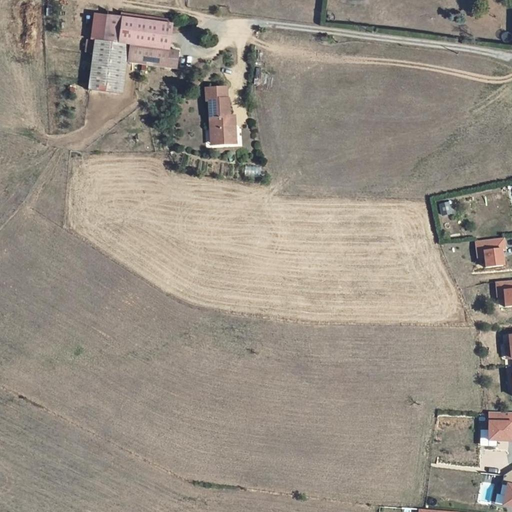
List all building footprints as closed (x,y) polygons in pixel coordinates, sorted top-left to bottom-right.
[(87,91),(122,96),(127,65),(178,71),(179,51),(170,50),(173,24),(170,24),(170,19),(121,13),(121,17),(118,43),(93,41),(92,53),(87,91)] [(121,17),(93,14),(90,41),(93,41),(118,43),(121,17)] [(85,52),(92,53),(93,41),(90,41),(86,40),(85,52)] [(233,127),(228,127),(228,118),(227,100),(226,100),(225,92),(204,92),(204,102),(209,102),(210,148),(231,148),(231,138),(234,138),(233,127)] [(475,240),(476,258),(484,258),(484,266),(505,265),(504,238),(475,240)] [(496,297),(503,297),(503,306),(511,305),(511,279),(495,281),(496,297)] [(511,411),(487,411),(487,439),(479,439),(479,446),(497,447),(497,440),(511,440),(511,411)] [(511,482),(502,480),(496,503),(511,506),(511,482)]
